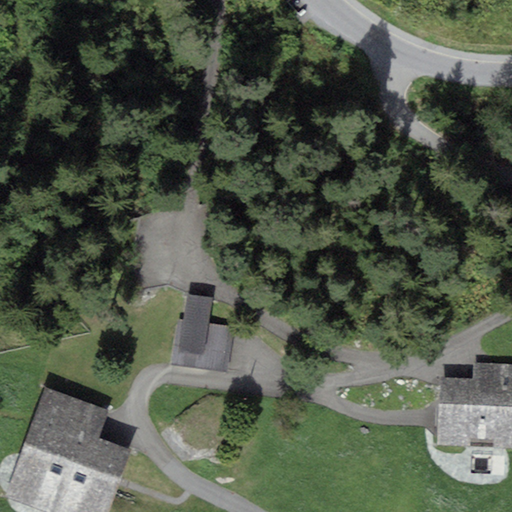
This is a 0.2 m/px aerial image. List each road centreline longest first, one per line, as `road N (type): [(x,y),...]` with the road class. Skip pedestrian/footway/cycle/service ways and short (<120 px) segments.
road 1 (unclassified): [(430,357),(342,348),(233,297),(203,232),(192,94),(200,0)]
road 2 (residential): [(430,357),(307,391),(167,375),(146,382),(136,403),(145,444),(188,484),(248,511)]
road 3 (residential): [(387,49),(395,108),(410,127),(429,144),(511,178)]
road 4 (residential): [(387,49),(430,64),(511,72)]
